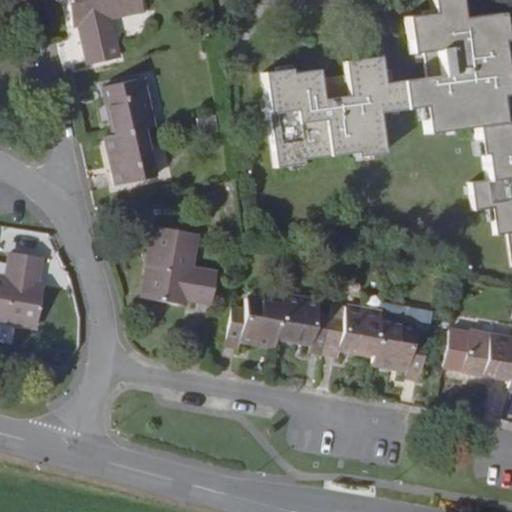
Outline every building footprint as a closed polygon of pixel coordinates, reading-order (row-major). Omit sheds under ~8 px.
[(139,13),(135,0),(63,0),(69,26),(74,24),(80,50),(110,44),(104,19),(139,13)] [(274,70),(260,72),(272,168),(286,165),(285,161),(363,150),(364,156),(379,154),(374,114),(420,108),(424,136),(473,129),(475,146),(481,145),(486,184),(468,186),(472,212),(489,210),(494,239),(511,236),(511,124),(502,125),(498,95),(506,93),(499,30),(503,29),(501,16),(458,21),(454,0),(429,0),(431,13),(405,18),(410,56),(421,55),(425,84),(382,89),(378,63),(341,68),(342,77),(317,81),(315,71),(275,76),(274,70)] [(142,131),(149,128),(137,79),(99,88),(110,138),(142,131)] [(110,138),(104,139),(115,188),(152,179),(142,131),(110,138)] [(184,298),(209,303),(215,274),(189,269),(197,235),(155,227),(142,296),(182,305),(184,298)] [(0,304),(0,347),(31,353),(37,310),(30,310),(35,285),(6,281),(3,305),(0,304)] [(306,352),(322,355),(330,308),(314,305),(315,297),(282,292),(281,302),(274,341),(307,346),(306,352)] [(236,345),(272,351),(274,341),(281,302),(245,295),(244,302),(229,300),(222,347),(235,349),(236,345)] [(330,308),(322,355),(335,358),(336,353),(371,358),(378,319),(380,309),(344,304),(343,311),(330,308)] [(371,358),(370,369),(403,373),(402,378),(417,380),(424,333),(411,330),(412,324),(378,319),(371,358)] [(507,380),(511,353),(511,341),(464,334),(446,331),(440,368),(458,371),(458,372),(507,380)]
